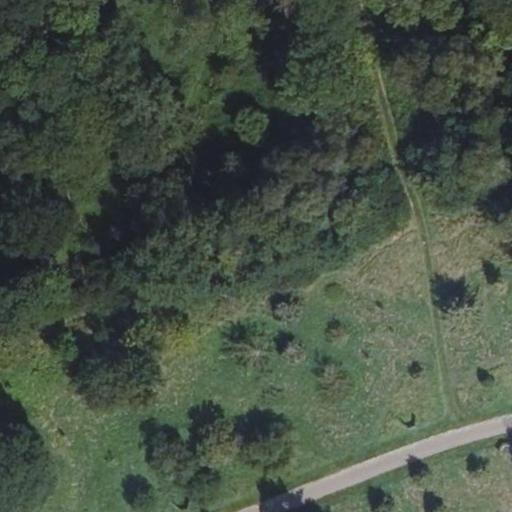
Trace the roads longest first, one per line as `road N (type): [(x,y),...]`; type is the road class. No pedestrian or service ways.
road 1 (track): [(343,0),(445,404),(448,445)]
road 2 (track): [(270,0),(258,62),(241,82),(193,86),(0,69)]
